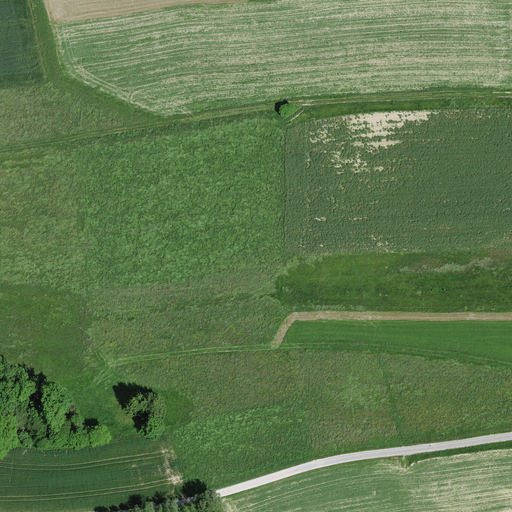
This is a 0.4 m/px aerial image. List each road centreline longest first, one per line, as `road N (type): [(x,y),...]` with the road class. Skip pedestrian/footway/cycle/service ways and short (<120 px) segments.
road 1 (track): [(511,436),(346,458),(140,511)]
road 2 (track): [(511,94),(314,103),(284,117),(281,132)]
